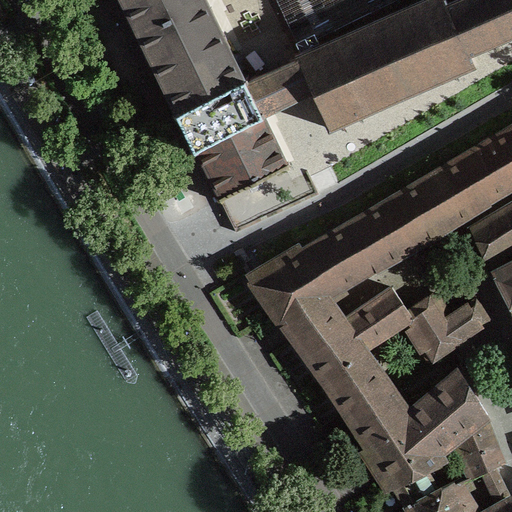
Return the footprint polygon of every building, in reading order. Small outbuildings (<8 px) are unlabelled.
[(122,0),(176,109),(173,111),(175,115),(178,113),(192,142),(189,144),(191,148),(194,146),(211,180),(219,196),(216,197),(218,200),(220,199),(255,182),(286,167),(287,168),(289,167),(289,165),(290,165),(289,162),(287,163),(271,129),(295,117),(318,106),(300,67),(295,56),(273,68),(259,73),(250,77),(248,74),(245,76),(228,42),(212,9),(207,0),(122,0)] [(470,53),(447,1),(446,0),(418,0),(393,11),(295,56),(300,67),(318,106),(329,130),(475,63),(470,53)] [(511,0),(448,0),(447,1),(470,53),(495,42),(497,48),(501,46),(499,41),(511,35),(511,0)] [(348,292),(344,284),(511,184),(511,123),(251,279),(250,279),(283,323),(324,379),(325,379),(366,347),(406,321),(413,316),(408,309),(392,286),(346,318),(333,302),(348,292)] [(489,266),(511,249),(511,203),(472,227),(489,266)] [(511,263),(499,270),(498,271),(511,297),(511,305),(511,306),(511,308),(511,263)] [(406,321),(429,358),(463,337),(490,319),(477,297),(449,315),(435,292),(408,309),(413,316),(406,321)] [(366,347),(325,379),(347,414),(365,445),(409,408),(366,347)] [(486,415),(488,414),(477,396),(458,367),(409,408),(440,450),(454,440),(462,456),(496,441),(486,415)] [(409,408),(365,445),(392,485),(426,468),(444,458),(440,450),(409,408)] [(511,511),(511,501),(495,466),(505,462),(496,441),(462,456),(472,477),(483,472),(499,503),(482,511),(474,511),(454,480),(438,488),(426,468),(392,485),(406,505),(406,506),(409,511),(511,511)]
